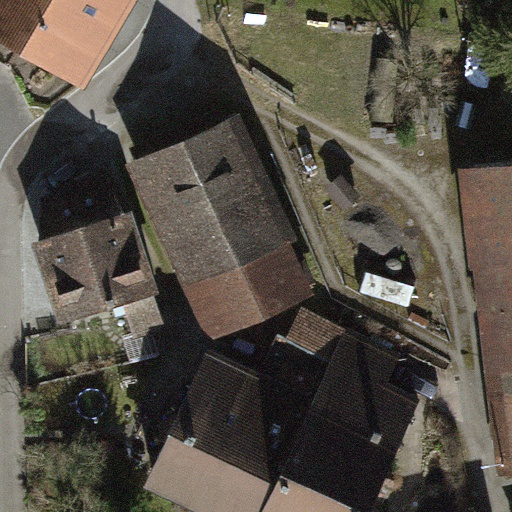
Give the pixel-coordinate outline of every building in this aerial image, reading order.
[(0,0),(0,48),(88,97),(141,0),(0,0)] [(288,291),(222,131),(146,162),(211,322),(288,291)] [(511,376),(511,175),(469,178),(484,378),(508,376),(511,376)] [(104,194),(60,208),(37,237),(47,270),(130,239),(104,194)] [(130,239),(47,270),(66,319),(148,288),(130,239)] [(322,394),(355,325),(307,303),(295,332),(287,326),(268,364),(322,394)] [(394,374),(404,349),(355,325),(322,394),(270,511),(372,511),(428,390),(394,374)] [(268,364),(219,341),(158,472),(236,511),(270,511),(322,394),(268,364)]
